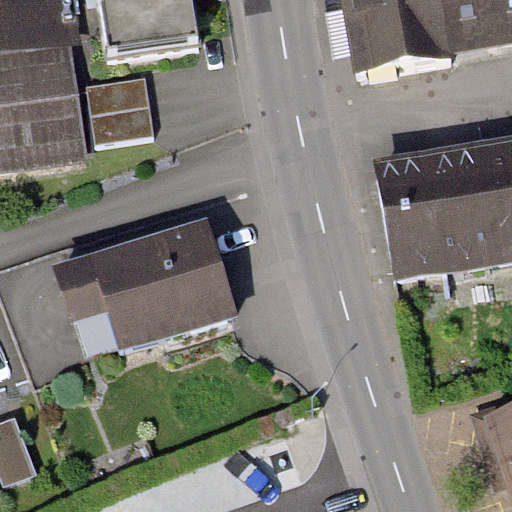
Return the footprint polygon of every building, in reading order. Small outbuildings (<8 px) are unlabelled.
[(92,89),(90,73),(80,0),(0,0),(0,181),(103,168),(101,157),(92,89)] [(210,58),(201,0),(80,0),(90,73),(210,58)] [(511,0),(344,0),(357,81),(511,57),(511,0)] [(165,149),(156,81),(92,89),(101,157),(165,149)] [(511,268),(511,151),(392,169),(408,283),(511,268)] [(207,225),(47,282),(65,334),(99,322),(114,364),(241,319),(207,225)] [(25,417),(0,424),(0,460),(7,488),(41,478),(25,417)] [(511,419),(483,430),(511,509),(511,419)]
